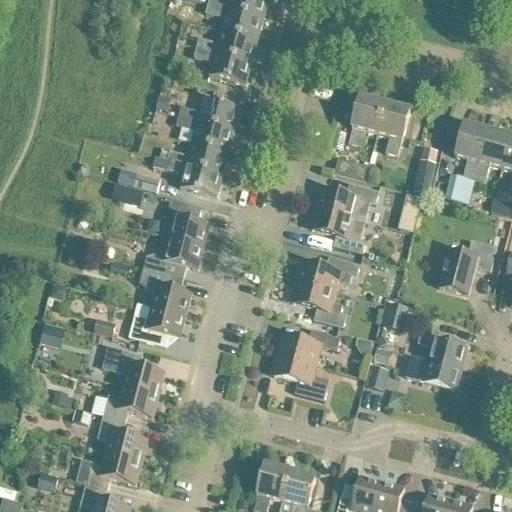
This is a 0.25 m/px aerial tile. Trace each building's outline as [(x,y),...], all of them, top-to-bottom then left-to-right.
[(208,10),(263,24),(269,2),(262,0),(230,0),(229,5),(210,0),(208,10)] [(258,46),(263,24),(208,10),(205,20),(224,25),(221,37),(258,46)] [(252,68),(258,46),(221,37),(218,49),(199,44),(196,54),(252,68)] [(246,91),(252,68),(196,54),(194,64),(213,69),(209,82),(246,91)] [(377,141),(386,107),(375,105),(375,107),(360,103),(352,134),(353,134),(349,150),(361,153),(365,137),(377,141)] [(179,123),(234,137),(240,114),(203,105),(200,118),(181,113),(179,123)] [(386,107),(377,141),(390,144),(386,159),(398,162),(402,147),(403,147),(411,116),(396,112),(397,110),(386,107)] [(229,159),(234,137),(179,123),(176,132),(195,137),(192,149),(229,159)] [(474,187),(488,136),(464,130),(455,162),(468,166),(463,184),(474,187)] [(502,175),(511,142),(488,136),(474,187),(485,190),(490,172),(502,175)] [(511,196),(511,142),(502,175),(511,177),(511,188),(510,196),(511,196)] [(223,181),(229,159),(192,149),(189,162),(170,157),(168,167),(223,181)] [(435,169),(438,158),(424,155),(422,166),(415,165),(415,169),(419,170),(413,198),(430,201),(436,170),(435,169)] [(217,204),(223,181),(168,167),(156,164),(153,173),(184,181),(180,194),(217,204)] [(365,189),(369,173),(338,165),(334,181),(365,189)] [(161,186),(138,179),(134,192),(157,199),(161,186)] [(317,215),(366,228),(371,210),(376,211),(379,198),(350,190),(347,202),(322,195),(317,215)] [(496,216),(511,219),(511,207),(499,204),(496,216)] [(171,208),(162,243),(170,245),(204,254),(210,231),(199,228),(202,216),(171,208)] [(361,247),(366,228),(317,215),(311,235),(336,241),(333,253),(363,261),(366,248),(361,247)] [(413,239),(417,222),(402,218),(398,235),(413,239)] [(204,254),(170,245),(162,243),(158,259),(146,262),(143,275),(184,285),(187,273),(199,276),(204,254)] [(491,278),(497,254),(472,248),(468,261),(449,256),(439,294),(468,301),(476,274),(491,278)] [(85,261),(73,257),(69,270),(82,273),(85,261)] [(297,288),(334,298),(337,287),(350,291),(352,283),(357,284),(360,271),(331,263),(327,275),(303,268),(297,288)] [(129,271),(113,267),(110,277),(126,281),(129,271)] [(389,272),(385,287),(398,291),(402,275),(389,272)] [(181,297),(184,285),(144,275),(140,290),(155,300),(152,313),(187,322),(192,300),(181,297)] [(331,309),(334,298),(297,288),(292,308),(317,315),(314,327),(343,334),(347,321),(341,320),(343,312),(331,309)] [(58,302),(75,303),(75,292),(58,291),(58,302)] [(384,304),(374,301),(372,308),(382,311),(384,304)] [(403,338),(409,314),(388,309),(382,333),(403,338)] [(152,313),(138,310),(129,344),(166,354),(178,344),(181,345),(187,322),(152,313)] [(66,335),(46,330),(40,351),(60,356),(66,335)] [(278,362),(315,371),(320,353),(337,357),(341,344),(311,336),(308,348),(283,342),(278,362)] [(462,375),(468,354),(420,342),(418,350),(432,353),(428,367),(462,375)] [(392,358),(377,354),(373,368),(388,372),(392,358)] [(123,392),(160,402),(166,379),(140,373),(143,362),(121,356),(116,378),(126,381),(123,392)] [(312,382),(315,371),(278,362),(273,381),(298,388),(295,400),(324,408),(330,387),(312,382)] [(428,367),(416,364),(411,362),(405,383),(456,397),(462,375),(428,367)] [(384,395),(389,376),(372,371),(366,390),(384,395)] [(154,424),(160,402),(123,392),(120,404),(109,401),(104,423),(126,429),(129,418),(154,424)] [(58,408),(75,410),(77,399),(60,397),(58,408)] [(123,440),(126,429),(104,423),(98,445),(108,448),(105,459),(142,469),(148,446),(123,440)] [(136,491),(142,469),(105,459),(102,471),(92,468),(90,477),(80,475),(76,488),(86,491),(108,496),(111,485),(136,491)] [(283,508),(291,475),(280,472),(280,474),(266,470),(257,501),(258,502),(255,511),(268,511),(270,505),(283,508)] [(291,475),(283,508),(281,511),(308,511),(316,484),(302,480),(302,478),(291,475)] [(55,498),(58,484),(41,479),(37,494),(55,498)] [(376,511),(382,489),(360,483),(357,494),(345,491),(339,511),(376,511)] [(413,511),(414,509),(402,506),(405,495),(382,489),(376,511),(413,511)] [(108,496),(86,491),(83,504),(81,511),(80,511),(126,511),(106,507),(108,496)] [(449,511),(451,507),(429,501),(425,511),(414,509),(413,511),(449,511)]
